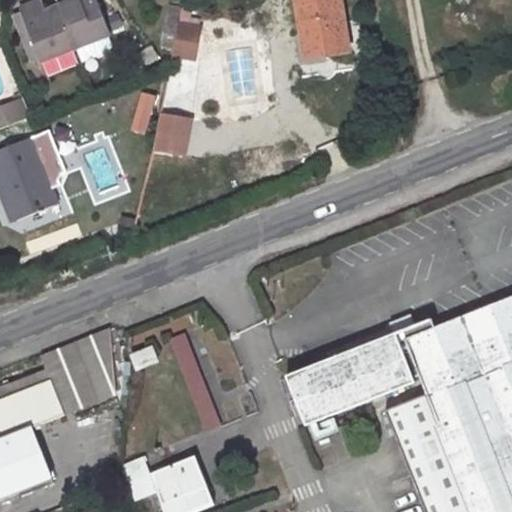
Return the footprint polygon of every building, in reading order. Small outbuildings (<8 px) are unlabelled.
[(110,34),(96,0),(71,0),(72,2),(59,7),(76,48),(110,34)] [(349,52),(339,0),(296,0),(302,36),(306,60),(331,55),(349,52)] [(76,48),(59,7),(45,12),(41,1),(19,10),(40,62),(76,48)] [(302,36),(297,37),(302,65),(332,60),(331,55),(306,60),(302,36)] [(24,101),(0,110),(0,129),(30,117),(24,101)] [(50,131),(0,150),(0,190),(3,198),(7,196),(16,219),(17,221),(58,205),(52,189),(38,156),(57,149),(50,131)] [(57,149),(38,156),(52,189),(61,185),(59,181),(62,174),(66,172),(57,149)] [(84,207),(85,203),(86,200),(85,194),(81,189),(76,185),(69,185),(66,186),(72,199),(59,204),(61,208),(64,210),(68,212),(73,213),(77,212),(81,210),(84,207)] [(7,196),(3,198),(12,221),(16,219),(7,196)] [(394,335),(286,377),(306,426),(415,383),(413,378),(410,372),(416,369),(419,376),(427,395),(385,412),(425,511),(511,511),(511,297),(435,328),(432,319),(415,326),(394,335)] [(410,315),(389,323),(394,335),(415,326),(410,315)] [(170,340),(207,433),(221,428),(183,334),(170,340)] [(151,348),(131,356),(136,370),(156,362),(151,348)] [(416,369),(410,372),(413,378),(419,376),(416,369)] [(46,370),(0,388),(0,400),(50,381),(46,370)] [(50,381),(0,400),(0,498),(51,479),(31,429),(64,416),(50,381)] [(194,457),(188,460),(192,469),(198,466),(194,457)] [(143,458),(121,467),(135,501),(156,493),(164,511),(196,511),(214,505),(198,466),(192,469),(188,460),(149,475),(143,458)]
